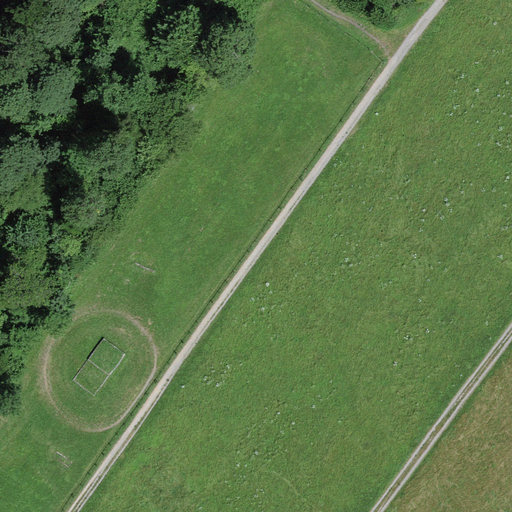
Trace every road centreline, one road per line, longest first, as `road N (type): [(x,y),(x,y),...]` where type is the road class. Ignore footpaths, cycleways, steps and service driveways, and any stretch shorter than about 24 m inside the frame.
road 1 (track): [(441,0),(73,511)]
road 2 (track): [(378,511),(511,330)]
